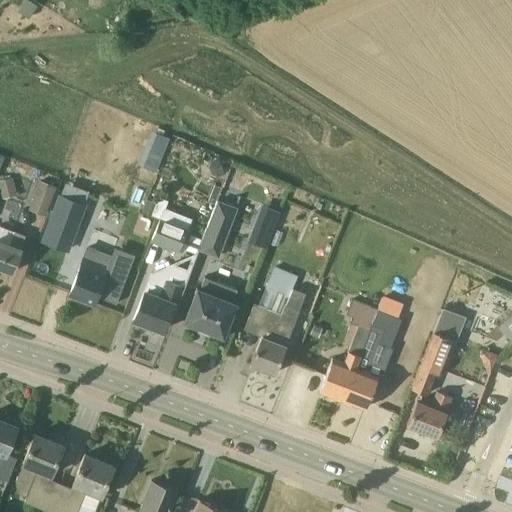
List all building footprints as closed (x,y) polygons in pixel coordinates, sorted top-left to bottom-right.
[(160,170),(169,134),(151,130),(142,165),(160,170)] [(217,176),(226,173),(229,163),(217,158),(210,161),(209,164),(213,173),(217,176)] [(0,191),(2,198),(16,193),(12,178),(0,181),(0,191)] [(44,215),(55,187),(40,182),(30,210),(44,215)] [(58,194),(41,241),(70,251),(87,205),(58,194)] [(156,204),(147,200),(142,213),(151,216),(156,204)] [(207,229),(226,236),(237,208),(217,201),(207,229)] [(271,205),(263,227),(299,239),(307,217),(271,205)] [(121,232),(141,239),(147,220),(127,213),(121,232)] [(177,251),(183,235),(158,224),(151,240),(177,251)] [(25,235),(14,231),(9,244),(0,240),(0,268),(12,272),(21,248),(20,248),(25,235)] [(111,256),(88,247),(70,295),(93,304),(96,298),(117,306),(136,257),(114,249),(111,256)] [(135,324),(146,329),(148,324),(163,330),(174,302),(178,304),(191,272),(189,271),(188,272),(171,265),(152,274),(134,319),(137,320),(135,324)] [(300,310),(285,305),(296,277),(276,269),(261,306),(255,303),(246,324),(263,331),(250,364),(275,374),(300,310)] [(197,288),(184,321),(198,327),(198,329),(208,333),(209,331),(223,337),(236,303),(233,302),(238,289),(205,277),(200,289),(197,288)] [(342,400),(360,355),(377,310),(352,299),(346,314),(352,316),(350,322),(351,323),(342,346),(349,349),(344,363),(332,358),(320,391),(342,400)] [(397,317),(377,310),(360,355),(342,400),(365,408),(378,376),(366,371),(380,333),(389,337),(397,317)] [(323,328),(315,325),(311,336),(319,339),(323,328)] [(426,396),(435,375),(440,377),(454,341),(433,333),(411,390),(426,396)] [(488,371),(491,373),(498,354),(482,347),(480,353),(488,371)] [(407,384),(395,380),(392,391),(404,395),(407,384)] [(451,397),(438,391),(432,406),(417,401),(408,425),(436,436),(451,397)] [(0,467),(11,472),(17,458),(5,453),(18,421),(4,416),(2,420),(0,419),(0,467)] [(25,501),(48,511),(59,483),(49,479),(63,445),(35,434),(23,464),(38,469),(25,501)] [(59,483),(48,511),(51,511),(77,511),(86,490),(101,495),(113,465),(85,454),(72,488),(59,483)] [(167,511),(176,491),(151,480),(138,511),(167,511)] [(199,499),(194,511),(223,511),(224,509),(199,499)]
